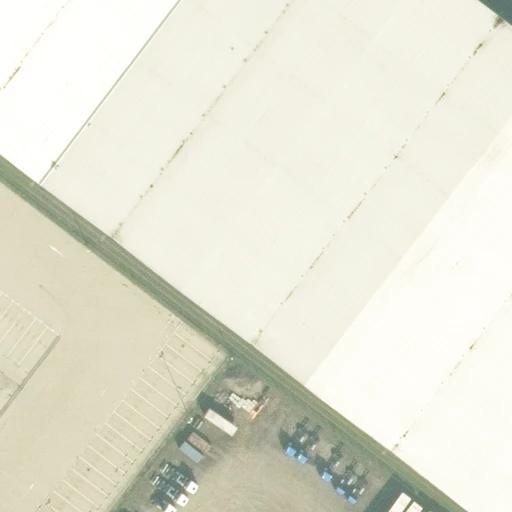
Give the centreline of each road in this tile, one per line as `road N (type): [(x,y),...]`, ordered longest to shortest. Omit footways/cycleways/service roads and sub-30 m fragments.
road 1 (unknown): [(0,145),(470,511)]
road 2 (unknown): [(193,511),(222,480),(247,479),(307,511)]
